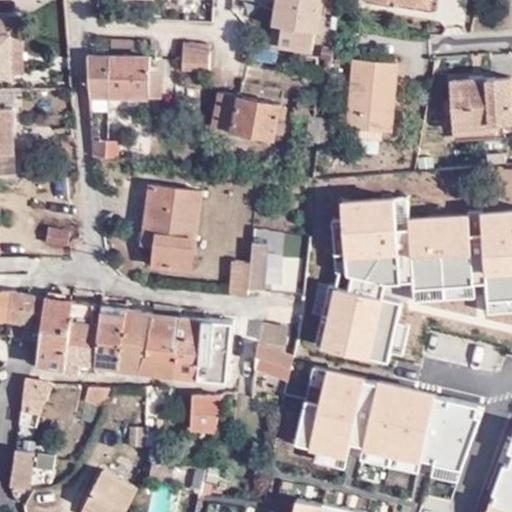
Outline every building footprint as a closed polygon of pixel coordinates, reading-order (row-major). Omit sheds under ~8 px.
[(283,19),(279,39),(312,44),(317,0),(262,0),(263,1),(276,2),(274,18),(283,19)] [(0,31),(19,31),(19,13),(0,13),(0,31)] [(271,38),(279,39),(283,19),(274,18),(271,38)] [(19,71),(19,31),(0,31),(0,73),(8,73),(8,71),(19,71)] [(209,69),(211,40),(183,38),(182,67),(209,69)] [(150,52),(88,50),(90,85),(91,108),(108,108),(109,92),(160,93),(161,68),(149,68),(150,52)] [(325,52),(322,71),(329,72),(332,54),(325,52)] [(350,130),(372,133),(382,134),(392,68),(347,61),(337,129),(350,130)] [(511,118),(510,74),(444,81),(446,132),(494,128),(494,120),(511,118)] [(273,133),(278,97),(219,87),(213,121),(273,133)] [(289,109),(308,110),(313,110),(313,92),(289,91),(289,109)] [(0,168),(12,169),(11,103),(0,103),(0,168)] [(321,120),(323,110),(313,110),(308,110),(304,138),(317,140),(317,138),(321,120)] [(321,120),(317,138),(330,139),(333,123),(321,120)] [(100,124),(92,124),(94,149),(118,153),(118,136),(101,136),(100,124)] [(369,144),(372,133),(350,130),(350,141),(369,144)] [(153,137),(118,136),(118,153),(151,157),(153,137)] [(148,178),(142,214),(158,216),(154,241),(151,260),(192,266),(203,186),(148,178)] [(317,188),(312,235),(311,245),(353,249),(357,219),(374,219),(378,192),(317,188)] [(485,220),(490,194),(464,189),(462,200),(404,190),(401,208),(485,220)] [(158,216),(142,214),(139,239),(154,241),(158,216)] [(357,219),(353,249),(364,251),(370,251),(372,237),(374,219),(357,219)] [(65,240),(67,229),(49,223),(44,238),(59,242),(65,240)] [(269,240),(252,237),(250,257),(248,284),(266,285),(269,240)] [(248,284),(250,257),(234,257),(230,288),(248,290),(248,284)] [(6,288),(28,290),(35,266),(9,266),(6,288)] [(24,319),(28,290),(6,288),(0,286),(0,309),(8,311),(7,317),(11,318),(24,319)] [(40,321),(44,292),(28,290),(24,319),(40,321)] [(94,298),(44,292),(40,321),(68,324),(69,313),(91,316),(92,308),(94,298)] [(181,300),(155,294),(153,306),(166,308),(179,310),(181,300)] [(103,298),(94,298),(92,308),(101,310),(94,362),(117,365),(126,302),(103,298)] [(153,306),(126,302),(117,365),(139,367),(142,346),(146,347),(153,306)] [(166,308),(153,306),(146,347),(142,346),(139,367),(152,369),(174,370),(179,310),(166,308)] [(68,324),(62,364),(62,367),(78,368),(79,359),(94,362),(101,310),(92,308),(91,316),(69,313),(68,324)] [(204,313),(179,310),(174,370),(197,372),(204,313)] [(362,311),(354,361),(384,366),(391,315),(362,311)] [(236,316),(204,313),(197,372),(227,375),(236,316)] [(22,333),(24,319),(11,318),(9,331),(22,333)] [(263,320),(261,338),(291,342),(294,324),(263,320)] [(68,324),(40,321),(36,358),(62,364),(68,324)] [(293,360),(295,352),(290,350),(261,339),(257,362),(271,365),(276,354),(293,360)] [(276,354),(271,365),(292,370),(293,360),(276,354)] [(40,412),(54,381),(27,376),(22,416),(38,420),(40,412)] [(301,405),(298,423),(333,430),(339,408),(324,404),(329,383),(297,377),(292,403),(301,405)] [(102,405),(111,383),(91,382),(87,387),(84,397),(102,405)] [(345,386),(329,383),(324,404),(339,408),(345,386)] [(216,427),(224,391),(193,392),(192,401),(190,422),(216,427)] [(292,403),(288,421),(298,423),(301,405),(292,403)] [(511,419),(504,417),(491,465),(511,470),(511,419)] [(142,442),(143,423),(133,422),(132,441),(142,442)] [(27,485),(32,446),(19,443),(12,484),(27,485)] [(106,467),(89,500),(109,511),(116,498),(131,506),(142,484),(106,467)] [(255,511),(258,503),(208,494),(203,511),(255,511)] [(116,498),(109,511),(112,511),(127,511),(131,506),(116,498)] [(108,511),(109,511),(89,500),(84,509),(89,511),(108,511)] [(472,511),(473,507),(442,500),(440,511),(472,511)]
